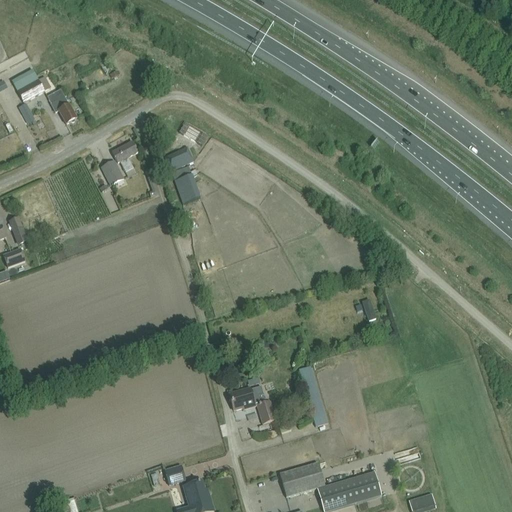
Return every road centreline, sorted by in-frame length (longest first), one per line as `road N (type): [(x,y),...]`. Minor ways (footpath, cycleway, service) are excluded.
road 1 (unclassified): [(511,358),(342,207),(184,101),(162,101),(133,118)]
road 2 (unclassified): [(247,511),(194,299),(133,118)]
road 3 (motorway): [(192,0),(405,136),(511,222)]
road 4 (motorway): [(511,176),(439,115),(263,0)]
road 5 (unclassified): [(133,118),(0,186)]
